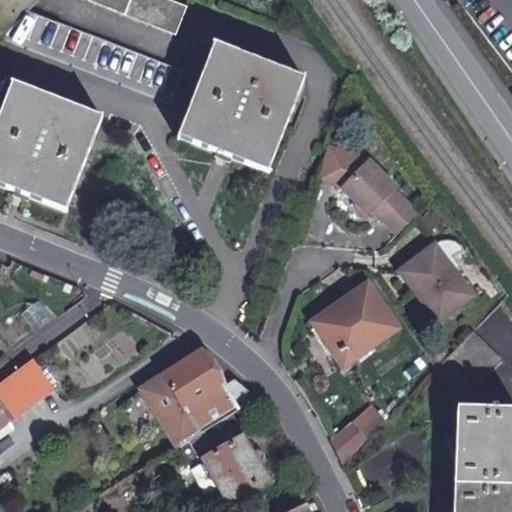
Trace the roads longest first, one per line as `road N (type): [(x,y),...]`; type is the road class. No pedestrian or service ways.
road 1 (residential): [(341,511),(277,391),(254,364),(195,320),(0,233)]
road 2 (secondary): [(511,140),(416,0)]
